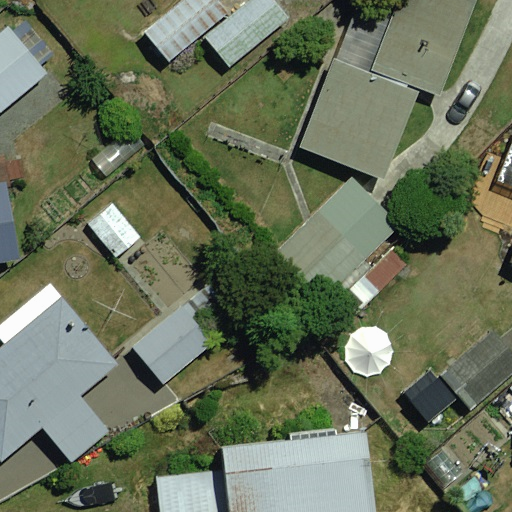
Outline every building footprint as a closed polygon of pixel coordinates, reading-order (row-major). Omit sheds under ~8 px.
[(207,0),(170,0),(130,38),(156,66),(190,35),(219,65),(274,13),(261,0),(233,0),(220,13),(207,0)] [(330,41),(283,142),(381,188),(465,9),(445,0),(393,0),(365,58),(330,41)] [(0,25),(0,109),(41,77),(0,25)] [(89,154),(113,182),(149,151),(125,123),(89,154)] [(332,181),(250,250),(295,304),(377,235),(332,181)] [(1,187),(0,187),(0,258),(11,257),(1,187)] [(511,187),(485,260),(511,269),(511,187)] [(117,192),(83,221),(116,259),(150,230),(117,192)] [(180,289),(114,349),(150,389),(216,329),(180,289)] [(47,299),(0,336),(0,448),(27,428),(52,460),(89,431),(63,397),(101,367),(47,299)] [(470,322),(411,374),(439,407),(499,355),(470,322)] [(227,466),(139,471),(140,511),(363,511),(358,430),(226,438),(227,466)]
